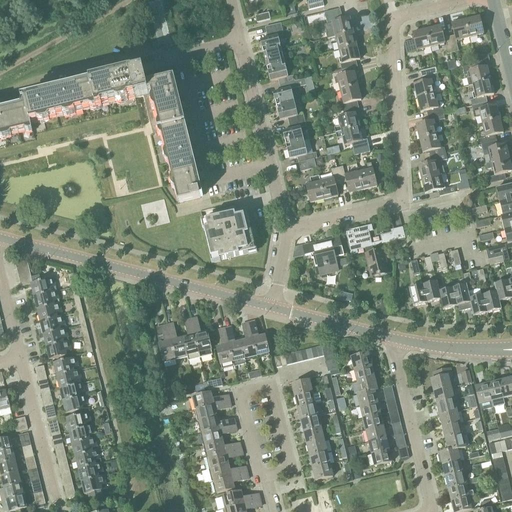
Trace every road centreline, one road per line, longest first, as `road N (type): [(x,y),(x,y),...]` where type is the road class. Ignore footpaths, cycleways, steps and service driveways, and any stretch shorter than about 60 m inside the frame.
road 1 (tertiary): [(272,308),(0,238)]
road 2 (residential): [(270,165),(211,179),(203,148),(181,55),(240,41)]
road 3 (residential): [(291,469),(271,386),(240,393),(260,477),(266,475)]
road 4 (residential): [(399,199),(396,19)]
road 5 (residential): [(427,511),(396,365),(398,339)]
road 6 (residential): [(61,511),(21,358)]
road 7 (tertiary): [(398,339),(272,308)]
road 8 (residential): [(270,165),(240,41)]
